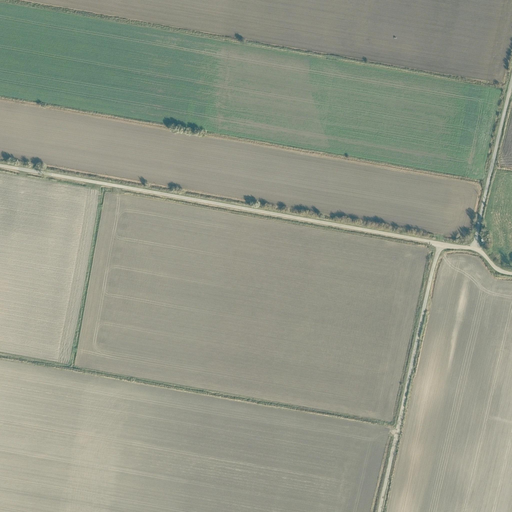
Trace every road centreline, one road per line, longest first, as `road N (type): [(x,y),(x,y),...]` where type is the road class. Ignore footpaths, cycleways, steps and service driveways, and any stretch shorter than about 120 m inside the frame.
road 1 (unclassified): [(475,248),(0,166)]
road 2 (track): [(442,244),(378,511)]
road 3 (unclassified): [(511,85),(475,248)]
